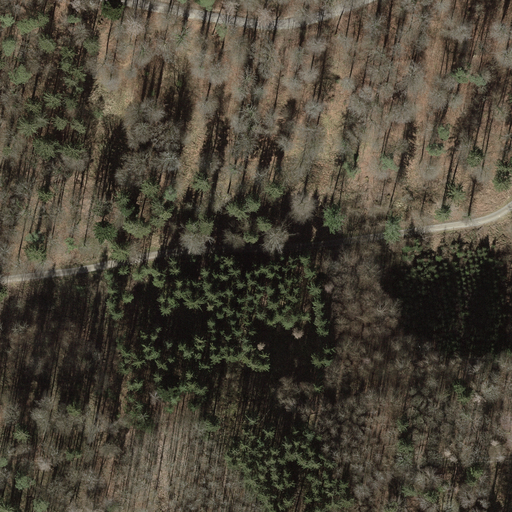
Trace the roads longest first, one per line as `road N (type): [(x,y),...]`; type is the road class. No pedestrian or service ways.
road 1 (track): [(511,211),(409,237),(267,241),(0,277)]
road 2 (track): [(129,0),(281,25),(360,0)]
road 3 (track): [(511,458),(430,461),(412,473),(403,511)]
